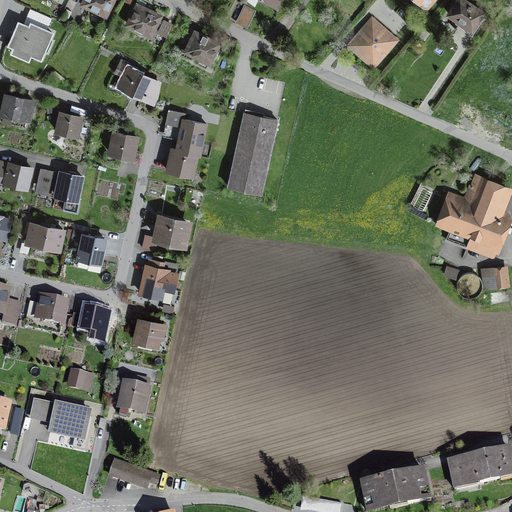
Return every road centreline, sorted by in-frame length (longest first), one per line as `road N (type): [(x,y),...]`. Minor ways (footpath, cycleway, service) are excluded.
road 1 (residential): [(0,74),(134,119),(151,135),(113,294),(0,273)]
road 2 (residential): [(511,156),(166,0)]
road 3 (residential): [(273,511),(214,498),(120,505)]
